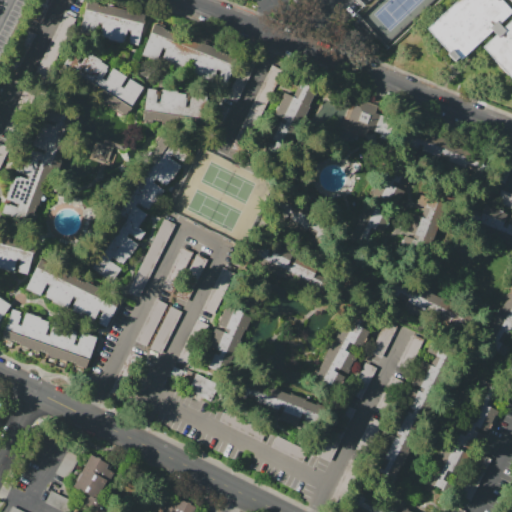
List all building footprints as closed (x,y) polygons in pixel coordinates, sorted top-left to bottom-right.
[(52,0),(41,24),(31,19),(40,0),(52,0)] [(456,0),(426,27),(447,50),(445,52),(453,61),(458,57),(460,60),(511,15),(503,6),(504,5),(499,0),(456,0)] [(108,38),(99,36),(101,25),(97,24),(95,36),(79,32),(86,1),(115,7),(108,38)] [(115,7),(144,14),(137,45),(129,44),(129,39),(128,39),(130,32),(126,31),(123,42),(108,39),(108,38),(115,7)] [(64,13),(75,19),(44,83),(32,77),(64,13)] [(511,82),(511,17),(480,47),(511,82)] [(181,35),(171,31),(170,33),(163,30),(164,28),(153,23),(141,54),(156,60),(161,47),(165,48),(162,57),(163,57),(162,60),(170,63),(181,35)] [(36,34),(16,73),(4,68),(24,28),(36,34)] [(170,63),(169,65),(183,70),(188,57),(193,59),(188,71),(200,75),(211,46),(181,35),(170,63)] [(100,62),(100,61),(87,52),(86,53),(75,46),(58,70),(82,87),(100,62)] [(200,75),(199,76),(211,81),(216,69),(221,70),(216,83),(225,86),(236,57),(219,50),(211,46),(200,75)] [(225,97),(247,53),(258,59),(236,103),(225,97)] [(82,87),(106,104),(119,86),(125,77),(112,67),(103,80),(101,78),(107,70),(105,69),(106,66),(100,62),(82,87)] [(230,146),(269,64),(283,70),(243,152),(230,146)] [(250,162),(261,139),(273,145),(275,141),(263,135),(272,118),(284,123),(285,120),(274,114),(284,93),(296,99),(302,87),(290,81),(294,73),(318,85),(274,173),(250,162)] [(106,104),(124,116),(144,88),(129,78),(122,88),(119,86),(106,104)] [(172,127),(142,123),(147,88),(156,89),(155,93),(157,93),(155,103),(159,103),(161,89),(177,91),(176,93),(172,127)] [(176,93),(185,94),(185,97),(186,98),(185,107),(188,108),(190,95),(202,97),(198,130),(172,127),(176,93)] [(0,215),(33,227),(53,173),(58,175),(81,115),(48,103),(42,118),(56,123),(55,126),(45,123),(45,124),(41,122),(32,145),(45,150),(44,154),(35,151),(35,152),(31,150),(26,163),(20,161),(16,171),(29,176),(27,180),(19,176),(18,178),(14,176),(6,199),(19,203),(17,207),(8,204),(8,205),(4,203),(0,215)] [(352,104),(358,106),(359,103),(376,109),(374,113),(385,117),(379,133),(367,128),(366,131),(350,126),(352,122),(346,120),(352,104)] [(220,104),(228,108),(218,130),(210,126),(220,104)] [(492,160),(406,126),(397,149),(413,155),(417,144),(422,146),(417,157),(435,164),(440,153),(449,156),(444,168),(461,175),(466,163),(475,167),(471,178),(483,183),(492,160)] [(109,283),(119,268),(110,261),(112,259),(118,263),(119,262),(122,264),(137,244),(127,237),(129,234),(139,241),(145,232),(137,227),(146,214),(136,207),(138,204),(148,211),(163,190),(154,183),(156,180),(165,187),(180,166),(171,159),(173,156),(183,163),(190,152),(189,151),(162,132),(108,209),(116,215),(81,263),(109,283)] [(107,160),(111,147),(97,142),(92,155),(107,160)] [(0,143),(9,148),(0,166),(0,143)] [(511,163),(504,184),(493,179),(501,158),(511,163)] [(374,186),(385,164),(410,177),(407,184),(406,183),(404,187),(397,183),(395,187),(403,191),(400,198),(374,186)] [(363,208),(374,186),(400,198),(395,208),(387,204),(383,211),(392,215),(389,221),(363,208)] [(511,193),(511,207),(496,201),(501,189),(511,193)] [(293,231),(285,225),(290,218),(286,216),(282,223),(269,215),(284,193),(307,209),(293,231)] [(431,232),(442,205),(418,196),(416,203),(428,208),(424,219),(411,214),(408,222),(431,232)] [(511,243),(458,222),(468,197),(474,200),(471,209),(480,213),(484,203),(489,205),(488,207),(506,214),(501,226),(505,227),(510,215),(511,215),(511,243)] [(389,221),(382,234),(374,230),(369,239),(378,243),(373,253),(347,240),(363,208),(389,221)] [(307,209),(329,223),(315,245),(310,242),(315,235),(305,229),(301,236),(293,231),(307,209)] [(127,292),(163,219),(175,224),(139,297),(127,292)] [(408,222),(405,231),(417,236),(416,240),(403,235),(397,249),(421,259),(431,232),(408,222)] [(0,258),(6,236),(36,245),(31,261),(30,261),(27,274),(18,272),(19,268),(17,268),(19,261),(17,260),(15,267),(14,267),(13,272),(0,267),(0,258)] [(284,249),(275,245),(272,252),(268,250),(271,243),(257,236),(246,261),(272,273),(284,249)] [(161,288),(182,247),(193,253),(172,294),(161,288)] [(310,262),(296,255),(293,263),(289,261),(292,253),(284,249),(272,273),(298,286),(310,262)] [(207,259),(185,302),(174,296),(196,253),(207,259)] [(66,273),(39,259),(24,288),(39,296),(45,284),(49,286),(45,293),(46,293),(44,297),(52,301),(66,273)] [(298,286),(324,298),(336,274),(329,271),(325,279),(314,274),(318,266),(310,262),(298,286)] [(202,309),(222,267),(234,273),(213,314),(202,309)] [(93,286),(66,273),(52,301),(51,302),(65,309),(71,297),(75,299),(71,306),(72,307),(71,310),(78,314),(93,286)] [(458,338),(448,333),(452,324),(448,322),(443,331),(427,323),(431,314),(423,309),(418,318),(401,310),(405,301),(396,297),(392,305),(384,301),(396,276),(471,313),(458,338)] [(198,364),(205,349),(218,355),(220,351),(206,345),(214,328),(227,334),(229,330),(216,324),(226,302),(238,308),(243,295),(231,290),(235,283),(258,293),(221,374),(198,364)] [(511,285),(479,341),(503,356),(508,348),(501,344),(506,334),(511,337),(511,285)] [(78,314),(78,315),(92,322),(98,310),(101,312),(98,319),(99,320),(97,323),(106,327),(120,300),(93,286),(78,314)] [(0,318),(10,305),(0,298),(0,318)] [(156,298),(167,304),(146,347),(134,340),(156,298)] [(369,314),(362,327),(370,331),(360,349),(352,345),(348,353),(356,357),(347,374),(339,369),(337,372),(345,377),(336,395),(310,381),(330,344),(331,344),(352,305),(369,314)] [(170,306),(181,311),(161,354),(149,348),(170,306)] [(39,319),(40,318),(25,313),(20,326),(17,325),(20,315),(19,315),(20,312),(11,309),(5,328),(3,327),(0,335),(0,338),(30,348),(39,319)] [(69,329),(69,328),(53,322),(48,336),(45,335),(48,326),(47,326),(48,322),(39,319),(30,348),(59,358),(69,329)] [(175,361),(196,320),(208,325),(187,367),(175,361)] [(397,327),(381,358),(369,352),(385,320),(397,327)] [(59,358),(86,367),(96,338),(81,333),(76,346),(72,345),(77,331),(69,329),(59,358)] [(411,334),(424,340),(408,371),(396,365),(411,334)] [(364,479),(371,464),(379,468),(383,458),(376,454),(386,433),(394,437),(396,433),(388,429),(399,407),(407,411),(409,408),(400,404),(409,386),(417,390),(419,387),(410,383),(421,361),(430,365),(434,355),(426,351),(430,341),(455,353),(389,491),(364,479)] [(109,391),(130,350),(140,355),(118,396),(109,391)] [(365,362),(376,368),(360,400),(348,394),(365,362)] [(196,373),(215,382),(206,399),(187,390),(196,373)] [(245,376),(279,389),(278,390),(289,394),(289,393),(298,396),(297,398),(327,410),(317,434),(300,428),(303,419),(299,418),(296,426),(278,419),(281,411),(277,410),(274,417),(252,409),(255,401),(245,397),(242,405),(234,402),(245,376)] [(392,376),(403,381),(386,415),(375,410),(392,376)] [(445,501),(453,485),(446,482),(450,472),(457,475),(468,454),(461,451),(463,447),(469,450),(473,441),(480,444),(484,436),(477,433),(479,429),(486,432),(497,410),(490,407),(499,386),(479,377),(454,431),(448,428),(420,489),(445,501)] [(330,461),(319,455),(344,404),(355,409),(330,461)] [(219,421),(225,410),(266,432),(260,443),(219,421)] [(370,417),(381,422),(365,457),(354,451),(370,417)] [(276,435),(308,452),(302,463),(270,446),(276,435)] [(54,473),(67,449),(78,456),(65,479),(54,473)] [(111,464),(93,501),(72,490),(91,454),(111,464)] [(470,500),(461,496),(482,454),(490,459),(470,500)] [(350,459),(360,464),(339,508),(329,503),(350,459)] [(346,511),(344,511),(356,485),(368,491),(364,498),(374,503),(377,496),(399,506),(396,511),(401,511),(403,508),(411,511),(346,511)] [(64,511),(45,502),(50,491),(72,501),(66,511),(64,511)] [(195,504),(191,511),(160,511),(171,492),(195,504)] [(114,511),(87,511),(93,501),(114,511)]
